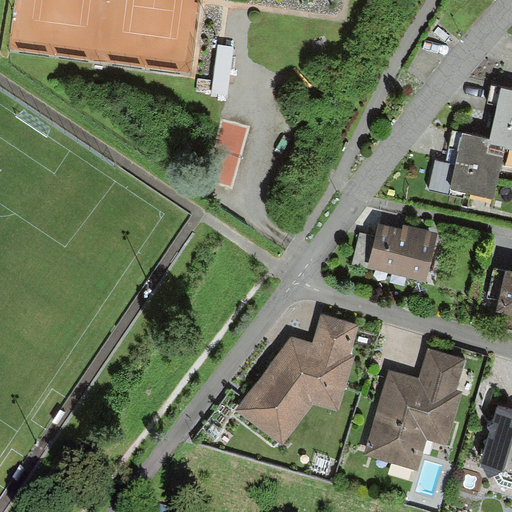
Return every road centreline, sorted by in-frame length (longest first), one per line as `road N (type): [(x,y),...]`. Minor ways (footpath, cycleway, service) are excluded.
road 1 (residential): [(511,6),(294,275)]
road 2 (residential): [(294,275),(116,511)]
road 3 (residential): [(294,275),(327,296),(511,349)]
